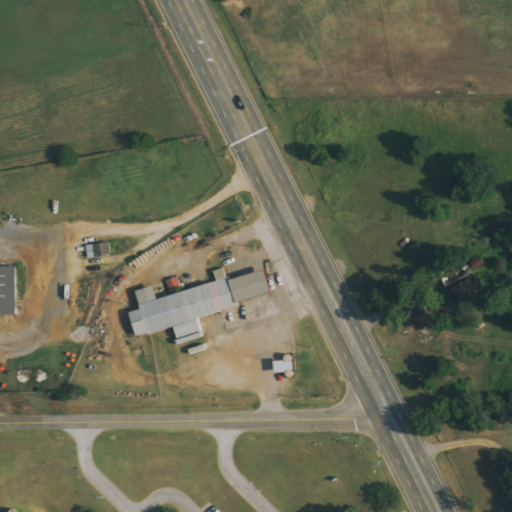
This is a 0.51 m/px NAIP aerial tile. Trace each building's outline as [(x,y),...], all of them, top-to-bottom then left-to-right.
[(9,104),(28,102),(26,89),(7,92),(9,104)] [(89,258),(111,257),(111,243),(88,244),(89,258)] [(0,267),(0,315),(19,315),(19,267),(0,267)] [(138,292),(143,308),(131,312),(139,336),(150,333),(151,335),(176,327),(180,339),(205,331),(202,320),(241,308),(240,304),(277,293),(270,268),(233,279),(232,277),(228,278),(225,269),(217,271),(221,282),(184,293),(179,278),(168,281),(173,296),(160,300),(156,287),(138,292)] [(486,291),(481,279),(473,283),(472,279),(452,288),(459,303),(486,291)]
